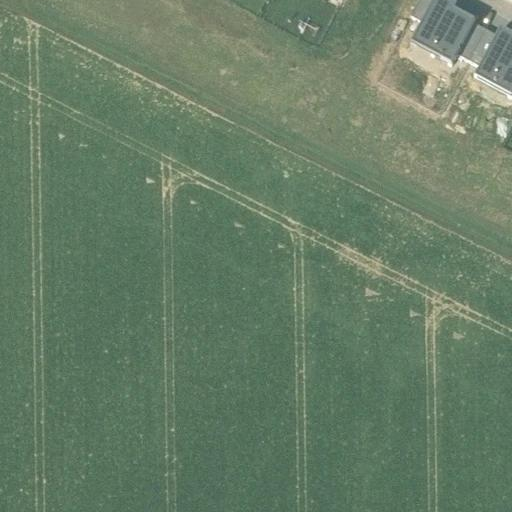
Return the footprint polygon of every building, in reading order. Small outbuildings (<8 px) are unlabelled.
[(478,19),(442,0),(435,0),(433,4),(422,25),(410,46),(451,68),(457,58),(474,26),(478,19)] [(422,25),(433,4),(425,0),(420,0),(411,19),(422,25)] [(486,32),(474,26),(457,58),(468,64),(486,32)] [(497,38),(486,32),(468,64),(480,70),(497,38)] [(511,39),(500,33),(497,38),(480,70),(479,72),(495,80),(493,85),(508,96),(507,98),(511,100),(511,99),(511,39)]
